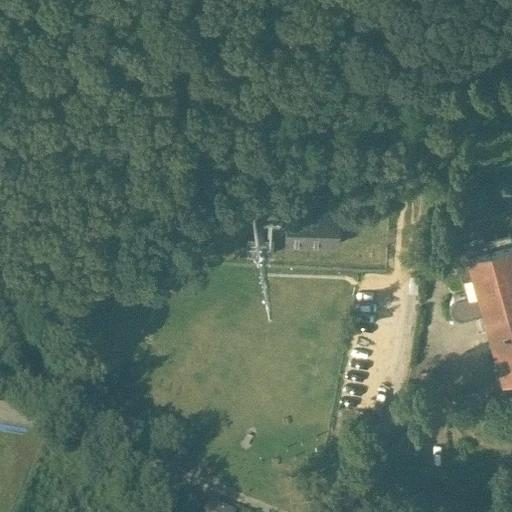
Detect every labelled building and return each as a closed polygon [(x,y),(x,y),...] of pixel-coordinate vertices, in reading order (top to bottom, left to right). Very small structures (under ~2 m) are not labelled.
[(351,242),(351,226),(304,227),(304,243),(351,242)] [(272,237),(247,236),(246,252),(271,254),(272,237)] [(511,241),(458,257),(469,294),(457,297),(454,299),(453,302),(452,304),(452,307),(452,309),(454,312),(455,315),(459,317),(462,319),(486,312),(505,378),(511,376),(511,241)] [(269,255),(245,254),(245,264),(269,264),(269,255)] [(22,278),(33,302),(56,292),(45,268),(22,278)] [(118,354),(96,355),(97,387),(119,386),(118,354)]
